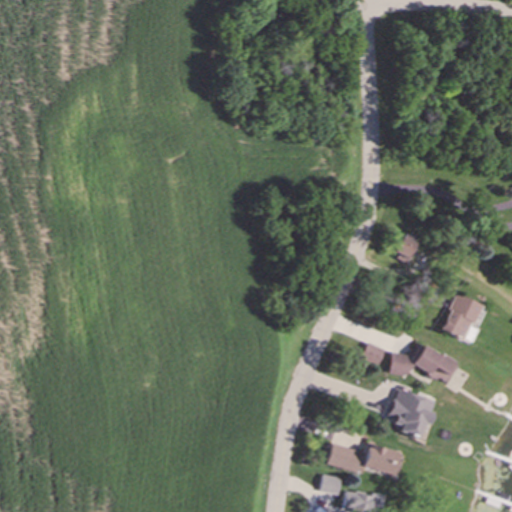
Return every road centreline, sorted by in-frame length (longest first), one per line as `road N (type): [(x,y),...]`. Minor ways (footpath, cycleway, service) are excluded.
road 1 (residential): [(363,0),(368,211),(294,408),(276,511)]
road 2 (residential): [(364,7),(511,13)]
